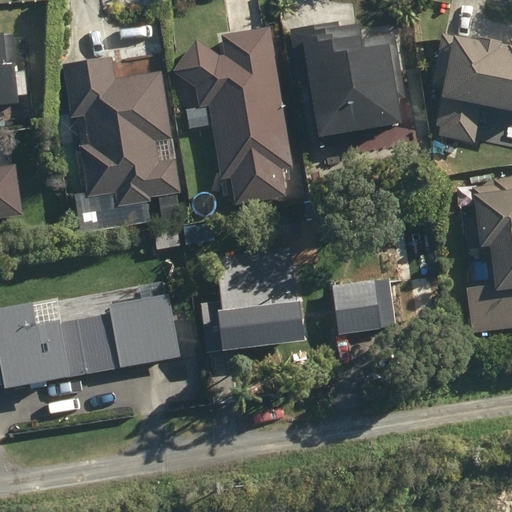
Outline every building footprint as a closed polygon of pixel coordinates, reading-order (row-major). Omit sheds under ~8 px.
[(360,25),(340,28),(339,22),(290,30),(298,79),(309,78),(319,149),(411,136),(396,35),(362,40),(360,25)] [(290,168),(269,30),(225,36),(227,59),(216,59),(199,46),(180,71),(201,88),(204,104),(214,103),(226,177),(236,176),(241,203),(285,197),(280,169),(290,168)] [(511,109),(511,40),(511,41),(510,46),(499,44),(500,43),(440,31),(439,40),(430,87),(440,89),(433,127),(439,128),(437,137),(475,144),(482,104),(511,109)] [(0,102),(17,101),(11,34),(0,34),(0,102)] [(89,67),(67,70),(73,116),(87,114),(92,146),(83,147),(90,196),(118,192),(120,205),(150,201),(150,196),(180,193),(176,162),(159,165),(155,141),(171,138),(162,75),(116,82),(113,64),(89,67)] [(0,167),(0,220),(24,217),(16,166),(0,167)] [(511,181),(498,183),(499,191),(478,194),(482,223),(470,225),(473,243),(484,242),(486,258),(490,257),(494,287),(471,290),(476,328),(511,323),(510,313),(511,312),(511,181)] [(200,306),(206,356),(225,353),(305,343),(300,304),(297,305),(290,252),(216,261),(221,303),(200,306)] [(332,288),(338,336),(354,334),(395,329),(390,281),(332,288)] [(0,364),(4,385),(4,388),(181,357),(171,294),(108,305),(110,313),(61,322),(58,299),(0,308),(0,364)]
